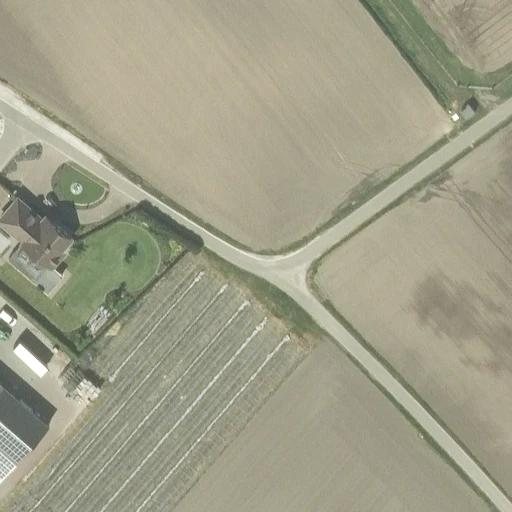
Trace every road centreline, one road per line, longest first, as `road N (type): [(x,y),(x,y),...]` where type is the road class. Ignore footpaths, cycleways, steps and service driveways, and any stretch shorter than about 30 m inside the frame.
road 1 (unclassified): [(500,511),(278,267)]
road 2 (unclassified): [(278,267),(219,248),(0,104)]
road 3 (unclassified): [(511,113),(278,267)]
